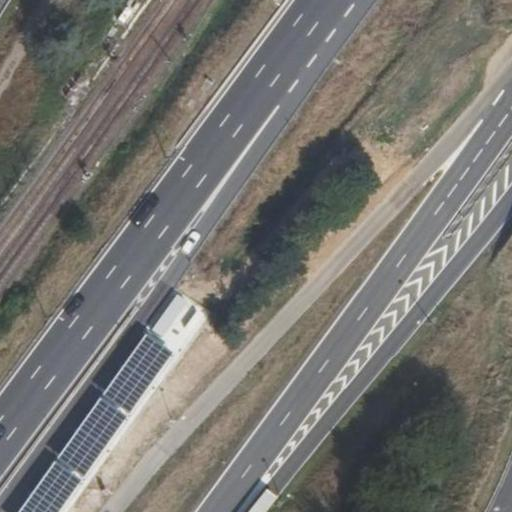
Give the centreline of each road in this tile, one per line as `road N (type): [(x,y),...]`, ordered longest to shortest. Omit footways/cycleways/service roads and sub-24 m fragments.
road 1 (motorway): [(0,423),(332,0)]
road 2 (secondary): [(511,110),(219,511)]
road 3 (secondary): [(511,110),(480,112),(185,422)]
road 4 (tertiary): [(511,205),(260,511)]
